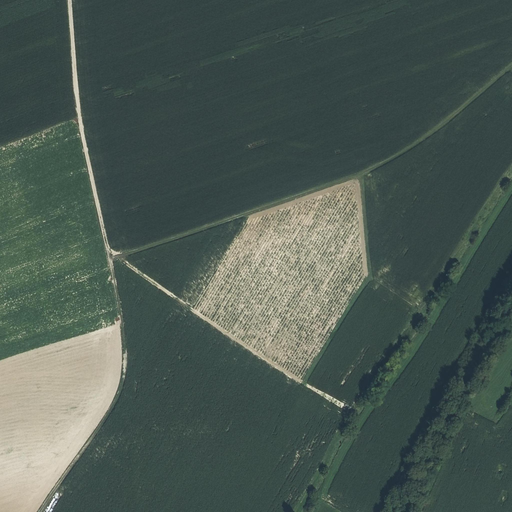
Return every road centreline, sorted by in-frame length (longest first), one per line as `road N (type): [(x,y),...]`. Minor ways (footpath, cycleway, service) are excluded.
road 1 (track): [(69,0),(79,109),(127,358),(117,398),(39,511)]
road 2 (track): [(511,65),(440,126),(361,173),(110,259)]
road 3 (track): [(361,173),(370,274),(303,383),(352,410),(296,511)]
road 4 (track): [(118,256),(303,383)]
